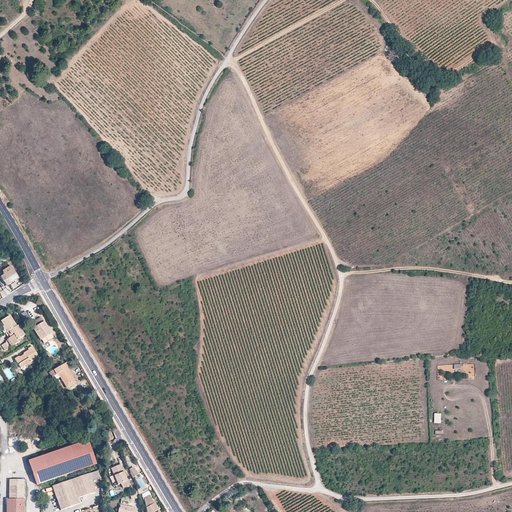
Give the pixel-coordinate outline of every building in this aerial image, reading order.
[(3,271),(4,272),(5,274),(4,275),(1,277),(7,286),(19,278),(11,266),(3,271)] [(9,331),(17,326),(10,316),(1,321),(5,327),(8,332),(9,331)] [(44,325),(45,324),(40,317),(32,323),(35,328),(33,329),(41,340),(45,338),(48,342),(53,338),(46,326),(45,327),(44,325)] [(25,335),(18,325),(17,326),(9,331),(10,334),(12,336),(8,339),(6,342),(9,348),(19,341),(18,340),(25,335)] [(21,358),(20,357),(19,356),(15,359),(21,368),(39,357),(32,346),(28,349),(29,350),(24,353),(23,355),(24,356),(21,358)] [(51,378),(53,377),(58,374),(60,377),(67,389),(75,383),(66,369),(67,368),(65,364),(49,373),(51,378)] [(88,440),(27,461),(36,485),(96,464),(88,440)] [(117,484),(121,482),(125,481),(127,480),(120,464),(110,468),(117,484)] [(134,469),(129,471),(133,479),(138,476),(134,469)] [(98,470),(90,473),(92,480),(101,477),(98,470)] [(90,473),(52,487),(60,511),(79,504),(78,499),(97,492),(92,480),(90,473)] [(23,511),(24,480),(9,480),(9,500),(9,511),(23,511)] [(159,511),(149,495),(144,498),(147,511),(159,511)]
